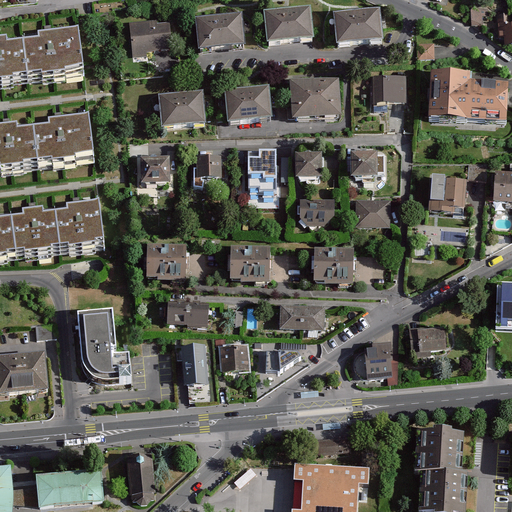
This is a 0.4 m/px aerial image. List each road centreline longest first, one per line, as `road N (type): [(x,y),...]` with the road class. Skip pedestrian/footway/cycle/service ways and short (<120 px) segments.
road 1 (residential): [(511,258),(400,314),(248,419)]
road 2 (tertiary): [(248,419),(511,393)]
road 3 (tertiary): [(0,443),(248,419)]
road 4 (residential): [(511,66),(384,0)]
road 5 (residential): [(161,511),(222,458),(248,419)]
road 6 (unknown): [(71,402),(149,393),(150,347)]
